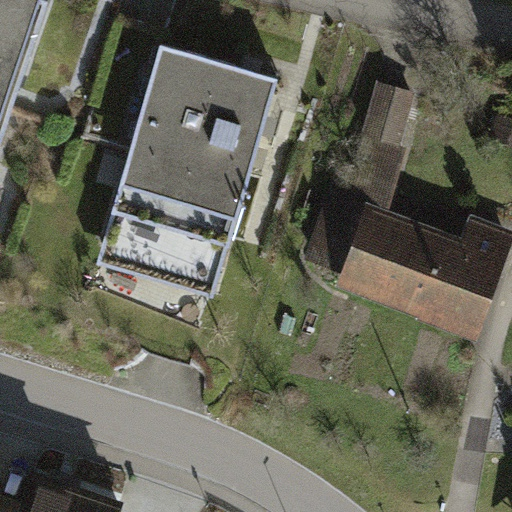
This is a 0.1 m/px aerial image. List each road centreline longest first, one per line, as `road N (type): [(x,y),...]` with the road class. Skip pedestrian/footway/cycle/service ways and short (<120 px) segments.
road 1 (residential): [(0,387),(206,445),(310,511)]
road 2 (residential): [(511,29),(362,0)]
